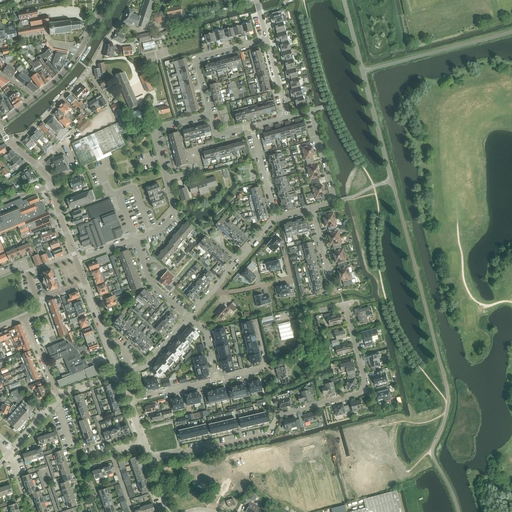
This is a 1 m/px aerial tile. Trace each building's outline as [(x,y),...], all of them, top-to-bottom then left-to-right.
[(146,29),(155,2),(148,0),(144,0),(139,16),(133,14),(134,11),(129,9),(124,22),(146,29)] [(168,17),(182,14),(180,7),(167,9),(168,17)] [(37,9),(18,13),(19,20),(20,25),(21,25),(21,28),(23,27),(22,24),(30,23),(31,27),(43,25),(48,23),(48,24),(49,24),(50,35),(49,35),(50,36),(51,36),(55,35),(55,36),(56,36),(56,35),(59,35),(60,35),(59,34),(63,34),(63,35),(64,35),(64,34),(67,33),(67,34),(68,34),(68,33),(72,33),(72,34),(72,33),(73,33),(72,31),(73,31),(73,30),(75,30),(75,31),(75,30),(77,30),(78,30),(80,29),(81,30),(81,29),(83,27),(84,28),(84,27),(83,24),(84,23),(83,23),(80,22),(80,21),(79,21),(79,22),(77,22),(76,22),(74,23),(74,22),(74,20),(71,21),(71,20),(70,20),(70,21),(66,21),(66,20),(65,21),(62,22),(62,21),(61,21),(61,22),(58,22),(57,22),(54,23),(54,22),(53,22),(53,20),(49,21),(48,16),(38,18),(38,16),(37,9)] [(155,13),(153,19),(157,24),(163,23),(165,17),(161,12),(155,13)] [(274,21),(274,24),(284,22),(284,21),(287,21),(285,16),(282,17),(280,12),(272,15),(273,19),(271,20),(271,22),(274,21)] [(241,24),(242,26),(244,35),(247,34),(247,36),(249,35),(249,33),(253,32),(251,23),(250,21),(241,24)] [(285,24),(284,22),(274,24),(275,27),(273,28),(273,30),(276,29),(277,33),(285,31),(284,25),(285,24)] [(5,27),(4,28),(6,39),(17,37),(15,26),(10,27),(10,24),(4,26),(5,27)] [(241,36),(244,35),(242,26),(232,28),(235,37),(239,35),(240,38),(242,37),(241,36)] [(226,28),(223,29),(226,40),(228,39),(229,41),(231,40),(230,38),(235,37),(232,28),(226,30),(226,28)] [(220,31),(219,32),(218,29),(213,30),(214,33),(216,42),(220,40),(221,43),(223,42),(223,41),(226,40),(223,29),(220,30),(220,31)] [(278,38),(276,38),(276,40),(279,40),(279,43),(288,40),(290,40),(289,36),(288,36),(287,36),(285,31),(277,33),(278,38)] [(125,41),(127,38),(126,37),(117,32),(113,39),(121,44),(123,40),(125,41)] [(140,43),(151,40),(150,33),(138,35),(140,43)] [(212,43),(216,42),(214,33),(204,36),(207,45),(210,44),(210,46),(212,45),(212,43)] [(281,48),(282,52),(290,50),(289,45),(292,45),(292,44),(291,40),(288,40),(279,43),(280,46),(278,46),(278,48),(281,48)] [(154,41),(142,44),(144,50),(156,47),(154,41)] [(116,47),(112,47),(112,46),(106,45),(104,56),(110,57),(110,56),(114,57),(116,47)] [(132,46),(124,47),(124,56),(133,55),(132,46)] [(49,49),(44,54),(46,57),(49,60),(59,72),(63,68),(66,59),(56,55),(52,54),(54,51),(52,51),(49,49)] [(256,49),(248,51),(249,54),(251,59),(262,56),(262,55),(261,55),(260,51),(256,52),(256,49)] [(292,56),(290,50),(282,52),(283,56),(281,57),(281,59),(283,58),(284,61),(294,59),(293,56),(292,56)] [(50,64),(48,62),(47,62),(44,59),(46,57),(44,54),(40,56),(43,61),(52,72),(55,76),(58,73),(50,64)] [(51,80),(55,76),(52,72),(43,61),(40,56),(36,58),(38,61),(33,63),(31,59),(28,61),(31,65),(31,64),(34,69),(33,69),(37,74),(45,85),(51,80)] [(238,57),(234,58),(236,66),(239,65),(240,68),(242,67),(239,56),(238,56),(238,57)] [(174,64),(175,69),(187,65),(185,59),(171,63),(171,65),(174,64)] [(295,62),(294,59),(284,61),(285,64),(283,65),(283,67),(286,66),(287,71),(297,68),(296,67),(295,67),(294,62),(295,62)] [(103,73),(106,72),(104,64),(104,63),(98,64),(99,69),(94,70),(96,78),(103,76),(103,73)] [(204,66),(207,73),(205,74),(206,77),(210,76),(213,75),(209,64),(208,64),(208,65),(204,66)] [(175,69),(177,74),(177,75),(189,72),(187,65),(175,69)] [(12,78),(16,72),(7,66),(3,72),(12,78)] [(255,74),(258,73),(265,71),(264,67),(265,67),(265,66),(253,69),(255,74)] [(20,74),(16,78),(26,87),(34,93),(39,90),(30,82),(31,81),(28,78),(30,76),(24,70),(22,67),(18,71),(20,74)] [(288,77),(289,80),(298,78),(296,70),(297,69),(297,68),(287,71),(288,75),(286,76),(286,78),(288,77)] [(45,85),(37,74),(33,69),(29,73),(25,69),(24,70),(30,76),(39,89),(45,85)] [(177,74),(174,75),(175,77),(177,76),(179,81),(190,78),(189,72),(177,75),(177,74)] [(125,73),(119,74),(115,75),(130,110),(139,106),(125,73)] [(9,82),(0,76),(0,86),(1,88),(9,82)] [(109,83),(108,84),(107,81),(108,81),(107,76),(101,78),(101,81),(99,82),(102,87),(103,90),(111,87),(109,83)] [(179,81),(180,87),(180,88),(192,85),(190,78),(179,81)] [(290,85),(292,89),(301,87),(301,85),(302,85),(303,84),(302,80),(300,80),(298,80),(298,78),(289,80),(290,83),(288,83),(288,85),(290,85)] [(140,85),(135,87),(139,98),(144,96),(140,85)] [(180,87),(178,87),(178,90),(181,89),(182,94),(194,91),(192,85),(180,88),(180,87)] [(270,86),(270,85),(258,88),(260,93),(271,90),(270,87),(270,86)] [(80,88),(79,90),(85,96),(85,95),(89,92),(83,86),(82,86),(81,86),(80,87),(80,88)] [(293,96),(294,98),(304,96),(303,93),(304,91),(303,88),(302,87),(301,87),(292,89),(293,93),(290,94),(291,96),(293,96)] [(75,94),(74,94),(80,100),(84,97),(85,98),(86,97),(85,95),(85,96),(79,90),(77,92),(76,92),(74,93),(75,94)] [(182,94),(184,99),(184,100),(196,97),(194,91),(182,94)] [(4,115),(9,111),(3,99),(0,92),(0,110),(1,112),(2,112),(4,115)] [(23,101),(24,100),(22,97),(21,98),(20,97),(21,96),(21,95),(19,93),(18,93),(17,94),(16,94),(15,95),(14,94),(9,99),(11,102),(11,101),(15,108),(24,101),(23,101)] [(79,113),(84,108),(76,100),(71,95),(66,99),(79,113)] [(297,108),(305,106),(305,107),(307,106),(308,106),(307,101),(309,101),(307,97),(306,97),(306,95),(304,96),(294,98),(295,101),(292,102),(293,104),(295,103),(297,108)] [(99,103),(94,106),(96,110),(98,113),(102,110),(100,108),(107,104),(102,96),(101,96),(100,96),(99,97),(96,99),(99,103)] [(7,97),(6,97),(3,99),(9,111),(9,112),(14,109),(9,99),(8,99),(7,97)] [(184,99),(181,100),(182,102),(184,102),(186,107),(197,104),(196,97),(184,100),(184,99)] [(90,107),(91,108),(94,106),(99,103),(96,99),(88,104),(87,102),(82,105),(85,110),(90,107)] [(274,100),(268,102),(271,113),(272,113),(272,112),(276,111),(274,104),(275,103),(274,100)] [(62,105),(69,111),(71,114),(74,111),(65,102),(62,105)] [(270,113),(271,113),(268,102),(263,103),(266,114),(270,113)] [(117,103),(111,106),(114,112),(120,109),(117,103)] [(64,116),(69,111),(62,105),(62,104),(59,106),(60,107),(58,109),(64,116)] [(199,110),(197,104),(186,107),(187,111),(184,112),(185,114),(199,110)] [(260,116),(261,116),(258,104),(253,106),(256,117),(260,116)] [(159,115),(170,112),(168,106),(158,109),(159,115)] [(250,119),(252,118),(248,107),(243,108),(246,119),(250,118),(250,119)] [(92,135),(72,144),(81,166),(104,155),(111,152),(125,146),(121,135),(124,133),(130,131),(126,122),(120,110),(120,109),(114,112),(114,113),(119,122),(115,124),(92,135)] [(54,114),(59,120),(64,116),(58,110),(54,114)] [(133,113),(132,118),(137,121),(142,120),(142,114),(138,110),(133,113)] [(240,121),(242,121),(239,110),(232,112),(234,119),(235,118),(236,122),(240,121)] [(61,123),(62,124),(67,119),(64,116),(59,120),(59,121),(59,122),(60,123),(61,123)] [(50,131),(56,137),(60,140),(68,132),(65,129),(64,129),(53,118),(46,124),(52,130),(50,131)] [(74,126),(67,119),(62,124),(66,128),(69,125),(72,128),(74,126)] [(82,121),(82,120),(81,119),(77,123),(79,124),(77,127),(82,132),(90,124),(85,119),(82,121)] [(55,144),(60,140),(56,137),(50,131),(43,123),(38,127),(55,144)] [(299,124),(298,124),(301,136),(303,135),(303,133),(306,132),(306,131),(304,123),(300,124),(299,124)] [(204,125),(202,125),(205,136),(205,137),(211,135),(211,132),(210,132),(208,124),(204,125)] [(43,149),(44,150),(47,153),(53,147),(38,131),(37,131),(37,130),(34,133),(35,134),(31,137),(42,149),(43,149)] [(191,141),(191,140),(190,140),(188,130),(184,131),(184,130),(182,131),(186,142),(191,141)] [(177,167),(180,167),(182,166),(183,166),(185,165),(186,165),(188,165),(188,162),(186,162),(184,154),(185,154),(184,149),(183,149),(181,142),(182,141),(181,137),(180,137),(178,132),(169,135),(177,167)] [(261,139),(263,145),(263,146),(272,143),(269,132),(267,132),(268,133),(263,134),(264,138),(261,139)] [(31,151),(36,145),(28,137),(22,142),(31,151)] [(241,142),(238,143),(240,151),(243,150),(244,155),(249,153),(246,144),(244,144),(242,140),(241,141),(241,142)] [(301,148),(303,154),(314,151),(312,147),(310,148),(309,143),(302,144),(302,148),(301,148)] [(8,162),(9,163),(11,165),(13,168),(15,170),(16,170),(17,170),(15,167),(18,165),(19,167),(26,162),(12,150),(3,157),(8,162)] [(209,164),(208,162),(211,162),(211,161),(210,159),(208,151),(204,152),(204,151),(203,151),(204,155),(201,156),(204,165),(209,164)] [(270,160),(269,160),(270,162),(279,160),(279,158),(283,157),(282,154),(278,155),(277,151),(272,152),(273,156),(269,157),(270,160)] [(306,161),(307,163),(314,161),(313,156),(315,156),(314,151),(303,154),(304,161),(306,161)] [(57,174),(70,169),(64,155),(56,158),(53,156),(46,162),(49,166),(51,165),(53,170),(55,169),(57,174)] [(306,167),(308,173),(319,170),(318,167),(315,167),(314,161),(307,163),(308,167),(306,167)] [(273,170),(272,170),(273,172),(273,173),(274,173),(282,170),(282,168),(285,167),(285,164),(272,167),(273,170)] [(29,168),(21,173),(23,176),(22,177),(24,180),(25,180),(27,183),(35,178),(29,168)] [(274,173),(273,173),(273,174),(273,175),(274,175),(275,178),(287,175),(287,172),(284,172),(284,170),(282,170),(274,173)] [(311,180),(312,183),(319,181),(318,176),(320,175),(319,170),(308,173),(310,180),(311,180)] [(73,190),(84,186),(79,175),(76,176),(77,178),(69,181),(73,190)] [(276,182),(275,182),(276,184),(276,185),(289,181),(288,176),(275,180),(276,182)] [(208,188),(217,185),(214,177),(197,183),(197,181),(189,184),(192,193),(200,191),(201,195),(209,192),(208,188)] [(289,181),(276,185),(276,186),(277,187),(278,190),(291,187),(289,181)] [(311,187),(313,193),(324,190),(323,186),(321,186),(319,181),(312,183),(313,186),(311,187)] [(158,184),(146,188),(149,196),(148,196),(148,197),(150,201),(151,201),(153,208),(166,204),(163,196),(162,191),(161,192),(158,184)] [(13,185),(10,186),(8,188),(11,193),(16,190),(13,185)] [(252,193),(252,195),(262,192),(261,192),(259,187),(254,189),(253,185),(246,187),(248,194),(252,193)] [(291,187),(278,190),(279,193),(278,193),(279,195),(279,196),(288,193),(288,191),(291,190),(291,187)] [(100,188),(67,200),(70,209),(103,197),(100,188)] [(182,201),(189,199),(186,188),(179,191),(182,201)] [(325,194),(326,194),(325,191),(324,191),(324,190),(313,193),(315,200),(316,199),(317,202),(324,200),(323,195),(325,194)] [(250,198),(249,198),(250,201),(262,198),(262,195),(262,193),(262,192),(252,195),(250,196),(250,198)] [(37,196),(23,201),(22,198),(0,206),(0,233),(18,227),(21,234),(30,231),(31,234),(51,225),(48,219),(50,218),(48,212),(46,213),(43,207),(42,206),(40,205),(40,204),(40,203),(37,196)] [(293,197),(281,201),(282,203),(281,203),(281,205),(281,206),(291,203),(292,203),(292,201),(294,200),(293,197)] [(262,198),(250,201),(251,204),(251,206),(265,203),(264,202),(264,201),(263,201),(262,198)] [(122,231),(115,212),(110,199),(105,201),(86,207),(92,221),(77,226),(84,245),(94,242),(95,246),(105,243),(121,237),(122,233),(122,231)] [(265,203),(251,206),(252,209),(253,211),(265,208),(264,206),(265,206),(265,204),(265,203)] [(291,203),(281,206),(282,207),(282,208),(283,208),(284,211),(296,208),(295,205),(293,205),(292,203),(291,203)] [(83,219),(87,218),(89,217),(85,208),(83,209),(84,211),(85,216),(72,220),(74,225),(83,222),(83,219)] [(265,208),(253,211),(253,215),(254,217),(267,213),(267,211),(266,211),(265,208)] [(74,218),(82,215),(80,210),(72,213),(73,214),(72,215),(74,218)] [(323,218),(324,222),(335,219),(334,213),(332,213),(331,211),(324,213),(325,218),(323,218)] [(250,217),(244,219),(247,222),(251,221),(251,220),(255,220),(255,222),(256,224),(260,223),(259,221),(268,219),(267,216),(268,216),(268,214),(267,213),(254,217),(250,218),(250,217)] [(224,216),(216,225),(218,227),(217,228),(219,229),(219,230),(226,223),(224,221),(227,218),(224,216)] [(328,226),(329,231),(336,229),(336,226),(337,226),(335,219),(324,222),(326,227),(328,226)] [(298,222),(295,223),(298,235),(301,234),(303,234),(300,220),(299,221),(297,221),(298,222)] [(300,220),(303,234),(305,233),(309,232),(310,232),(309,225),(307,225),(305,220),(303,221),(302,220),(300,220)] [(226,223),(219,230),(220,230),(221,232),(222,231),(224,233),(232,223),(231,222),(230,221),(228,224),(226,223)] [(195,228),(187,222),(184,225),(183,224),(180,228),(181,228),(175,235),(174,234),(171,237),(172,238),(168,243),(169,244),(163,250),(162,250),(159,253),(160,254),(157,257),(165,264),(178,249),(177,248),(195,228)] [(232,223),(224,233),(226,235),(225,235),(227,237),(236,227),(235,225),(232,223)] [(287,225),(284,226),(287,238),(290,237),(293,237),(289,223),(287,224),(287,225)] [(290,223),(289,223),(293,237),(295,236),(298,235),(295,223),(292,223),(290,223)] [(236,227),(227,237),(228,237),(229,239),(230,238),(232,240),(240,230),(238,228),(236,227)] [(328,236),(329,240),(340,237),(338,231),(337,231),(336,229),(329,231),(330,236),(328,236)] [(240,230),(232,240),(234,242),(233,243),(235,244),(244,234),(243,232),(240,230)] [(42,235),(40,236),(43,243),(50,241),(50,240),(54,239),(53,238),(57,236),(55,231),(51,232),(51,231),(47,232),(47,233),(44,235),(43,234),(42,234),(42,235)] [(244,234),(235,244),(236,245),(237,246),(238,245),(240,247),(249,238),(246,236),(244,234)] [(266,245),(274,253),(279,247),(277,245),(282,240),(277,236),(272,240),(271,240),(266,245)] [(198,244),(196,246),(197,247),(201,251),(210,240),(209,240),(208,239),(205,237),(199,245),(198,244)] [(332,244),(334,249),(341,247),(340,244),(342,244),(340,237),(329,240),(330,245),(332,244)] [(34,241),(36,248),(42,246),(40,239),(34,241)] [(52,250),(60,246),(59,242),(58,243),(57,240),(51,243),(51,242),(42,245),(44,248),(50,246),(52,250)] [(210,240),(201,251),(205,254),(213,245),(211,243),(212,242),(210,241),(210,240)] [(24,242),(22,243),(23,246),(26,253),(29,251),(30,253),(32,252),(29,244),(26,245),(24,242)] [(311,243),(299,246),(300,249),(300,251),(314,248),(313,247),(313,245),(312,246),(311,243)] [(205,254),(206,256),(208,254),(210,256),(211,255),(212,255),(218,248),(218,247),(216,246),(213,245),(205,254)] [(23,246),(17,248),(20,255),(26,253),(23,246)] [(15,258),(20,255),(17,248),(16,249),(15,247),(11,249),(12,251),(15,258)] [(333,254),(334,258),(345,255),(343,249),(342,249),(341,247),(334,249),(335,254),(333,254)] [(213,256),(211,259),(213,261),(222,252),(220,250),(220,249),(218,248),(212,255),(213,256)] [(314,248),(300,251),(301,254),(302,257),(314,254),(313,251),(314,250),(314,248)] [(56,259),(64,256),(61,249),(53,252),(56,259)] [(132,291),(142,288),(140,283),(142,283),(140,279),(139,279),(136,271),(137,271),(135,266),(134,267),(131,259),(132,258),(131,254),(130,254),(128,250),(118,254),(132,291)] [(9,260),(15,258),(12,251),(8,253),(6,253),(9,260)] [(34,256),(32,252),(30,253),(32,257),(33,257),(36,266),(42,264),(38,254),(34,256)] [(222,252),(213,261),(215,263),(216,261),(219,263),(220,262),(226,255),(226,254),(224,253),(224,254),(222,252)] [(43,264),(49,262),(46,254),(40,256),(43,264)] [(98,265),(109,261),(107,255),(96,259),(97,261),(88,264),(90,271),(99,267),(98,265)] [(220,262),(219,263),(220,265),(219,267),(221,269),(230,259),(228,257),(227,255),(226,255),(220,262)] [(347,262),(345,255),(334,258),(335,263),(337,262),(338,267),(347,264),(346,262),(347,262)] [(264,264),(266,272),(280,268),(280,266),(284,266),(282,258),(278,259),(278,261),(264,264)] [(308,263),(304,264),(304,267),(317,264),(316,261),(317,261),(316,259),(316,258),(307,261),(308,263)] [(257,266),(252,262),(246,269),(247,270),(242,275),(243,276),(242,277),(245,279),(245,278),(251,283),(251,282),(252,283),(254,280),(253,280),(256,277),(251,273),(257,266)] [(317,264),(304,267),(306,272),(319,269),(319,268),(318,266),(317,266),(317,264)] [(349,265),(349,264),(347,264),(338,267),(340,272),(338,272),(339,276),(351,273),(351,272),(352,271),(351,267),(350,267),(348,267),(347,265),(349,265)] [(92,275),(93,278),(103,274),(101,268),(91,272),(91,273),(91,274),(91,275),(92,275)] [(205,268),(202,271),(205,274),(204,275),(211,282),(211,281),(213,280),(212,279),(214,277),(205,268)] [(319,269),(306,272),(307,277),(319,274),(319,271),(320,271),(319,269)] [(47,292),(58,289),(56,283),(55,283),(53,276),(53,275),(51,270),(41,274),(43,281),(42,282),(43,284),(44,285),(45,285),(47,292)] [(162,279),(159,282),(169,290),(172,287),(169,285),(172,281),(171,280),(174,277),(167,271),(161,278),(162,279)] [(104,282),(103,281),(106,280),(105,276),(109,275),(108,273),(103,274),(93,278),(95,281),(94,281),(94,282),(95,284),(96,284),(96,285),(104,282)] [(340,281),(342,280),(344,286),(356,283),(355,278),(352,279),(351,273),(339,276),(340,281)] [(199,274),(197,277),(207,285),(209,283),(209,284),(211,282),(204,275),(202,274),(201,276),(199,274)] [(319,274),(307,277),(309,283),(322,279),(321,277),(320,277),(319,274)] [(197,277),(195,279),(198,281),(197,283),(204,290),(204,289),(206,288),(205,287),(207,285),(197,277)] [(322,279),(309,283),(310,288),(322,285),(322,282),(322,280),(322,279)] [(98,289),(98,291),(109,287),(112,286),(111,283),(107,285),(107,282),(97,286),(96,287),(97,289),(98,289)] [(192,282),(190,285),(200,293),(201,291),(202,292),(203,290),(204,290),(197,283),(195,285),(192,282)] [(188,287),(186,289),(197,298),(197,297),(198,296),(198,295),(200,293),(190,285),(188,287)] [(289,290),(288,285),(277,287),(277,288),(275,289),(276,295),(278,294),(279,295),(278,295),(279,295),(290,292),(290,296),(295,295),(293,289),(289,290)] [(322,285),(310,288),(311,291),(313,290),(314,292),(313,292),(313,295),(320,293),(319,291),(324,289),(324,287),(323,287),(322,285)] [(100,296),(108,292),(110,292),(109,287),(98,291),(99,292),(99,293),(99,294),(100,295),(100,296)] [(185,290),(183,293),(192,301),(194,299),(195,300),(196,298),(197,298),(186,289),(185,290)] [(144,290),(136,299),(138,301),(140,303),(149,293),(147,291),(146,292),(144,290)] [(79,294),(79,292),(78,292),(77,291),(69,294),(70,298),(67,299),(67,302),(79,298),(78,295),(79,295),(79,294)] [(149,293),(140,303),(142,304),(144,306),(152,297),(150,295),(151,295),(149,293)] [(263,297),(262,295),(255,296),(257,307),(265,305),(264,304),(271,302),(269,296),(263,297)] [(111,306),(116,304),(114,296),(105,299),(109,309),(111,308),(111,306)] [(152,297),(144,306),(146,309),(149,306),(150,307),(157,300),(155,298),(154,299),(152,297)] [(48,302),(50,308),(57,305),(56,302),(61,301),(60,298),(55,300),(55,299),(48,302)] [(152,309),(150,312),(152,314),(161,304),(158,302),(159,302),(157,300),(150,307),(152,309)] [(75,307),(72,308),(70,307),(69,303),(66,303),(64,304),(67,313),(83,307),(82,304),(82,302),(81,302),(81,301),(73,304),(75,307)] [(234,312),(236,309),(231,304),(227,309),(223,305),(215,314),(221,320),(231,309),(234,312)] [(50,308),(52,313),(59,311),(57,305),(50,308)] [(84,310),(83,307),(67,313),(68,316),(77,313),(78,316),(85,313),(85,312),(85,311),(85,310),(84,310)] [(369,307),(361,309),(356,311),(359,323),(361,323),(361,325),(368,323),(366,317),(373,315),(371,308),(369,309),(369,307)] [(165,313),(163,314),(174,324),(174,323),(175,322),(175,321),(177,319),(173,316),(175,313),(169,308),(167,310),(165,313)] [(59,311),(52,313),(54,319),(61,317),(60,314),(65,312),(64,309),(59,311)] [(329,326),(342,322),(340,314),(331,316),(330,313),(324,315),(325,318),(327,317),(329,326)] [(122,314),(113,324),(116,326),(115,326),(117,328),(124,321),(122,319),(124,316),(122,314)] [(162,316),(160,318),(169,327),(171,325),(172,325),(173,324),(174,324),(163,314),(162,316)] [(261,319),(263,327),(275,324),(273,316),(261,319)] [(54,319),(56,325),(63,322),(61,317),(54,319)] [(81,329),(90,326),(89,321),(88,322),(86,317),(78,320),(77,317),(69,320),(71,326),(79,323),(81,329)] [(159,318),(157,321),(160,323),(159,325),(166,332),(167,331),(168,330),(167,329),(169,327),(160,318),(159,318)] [(124,321),(117,328),(118,328),(119,330),(120,329),(122,331),(130,321),(128,319),(125,322),(124,321)] [(68,321),(63,322),(56,325),(58,331),(65,328),(64,325),(69,324),(68,321)] [(130,321),(122,331),(124,333),(123,334),(125,335),(132,328),(130,326),(133,323),(130,321)] [(242,327),(243,334),(250,332),(250,330),(252,329),(251,322),(242,324),(243,327),(242,327)] [(282,341),(294,338),(290,322),(278,325),(282,341)] [(15,330),(16,332),(24,329),(21,324),(14,327),(14,328),(9,330),(8,331),(9,332),(15,330)] [(155,324),(152,327),(162,335),(164,333),(165,334),(166,332),(159,325),(158,327),(155,324)] [(132,328),(125,335),(126,336),(127,337),(128,336),(130,338),(139,329),(136,326),(133,330),(132,328)] [(67,334),(65,328),(58,331),(60,337),(67,334)] [(85,338),(94,335),(91,328),(82,331),(82,332),(81,332),(82,335),(81,336),(82,339),(85,338)] [(188,329),(185,332),(193,339),(198,334),(192,328),(190,331),(188,329)] [(214,333),(215,338),(226,335),(224,328),(216,330),(217,332),(214,333)] [(13,337),(13,339),(25,334),(24,329),(16,332),(17,335),(13,337)] [(139,329),(130,338),(132,340),(131,341),(133,342),(143,332),(141,331),(139,329)] [(376,329),(369,330),(361,333),(361,336),(363,336),(366,347),(373,345),(371,337),(377,335),(376,329)] [(11,338),(9,332),(8,331),(7,330),(3,332),(8,344),(10,350),(12,349),(10,343),(10,344),(8,339),(11,338)] [(331,341),(332,344),(339,342),(338,339),(346,337),(344,331),(338,332),(338,330),(334,331),(336,340),(331,341)] [(143,332),(133,342),(134,343),(135,344),(136,343),(138,345),(146,336),(144,334),(143,332)] [(184,338),(182,340),(188,345),(193,339),(185,332),(182,336),(184,338)] [(246,341),(247,344),(255,342),(254,334),(251,335),(250,332),(243,334),(245,341),(246,341)] [(96,341),(94,335),(85,338),(87,344),(96,341)] [(219,342),(220,344),(227,342),(226,335),(215,338),(216,342),(219,342)] [(146,336),(138,345),(140,347),(140,348),(141,349),(141,350),(151,339),(149,338),(146,336)] [(16,346),(17,348),(29,343),(27,339),(20,342),(21,344),(16,346)] [(151,339),(141,350),(142,350),(143,351),(144,351),(146,353),(149,350),(151,347),(155,343),(152,341),(151,339)] [(178,339),(175,343),(183,350),(188,345),(182,340),(180,342),(178,339)] [(85,359),(81,360),(78,351),(77,352),(76,351),(76,350),(71,345),(69,343),(66,344),(65,340),(47,348),(53,363),(63,358),(70,374),(62,376),(63,379),(57,381),(57,382),(57,381),(60,388),(69,383),(69,385),(77,380),(78,382),(85,378),(85,379),(88,378),(97,375),(93,366),(94,366),(89,368),(85,359)] [(99,348),(96,341),(87,344),(90,351),(90,352),(90,351),(91,354),(95,352),(94,350),(99,348)] [(217,348),(218,352),(229,350),(227,342),(220,344),(220,347),(217,348)] [(246,347),(248,354),(255,352),(255,350),(257,349),(255,342),(247,344),(247,346),(246,347)] [(339,342),(332,344),(328,345),(329,348),(333,347),(335,347),(337,355),(350,352),(347,343),(340,345),(339,342)] [(174,348),(172,350),(178,356),(183,350),(175,343),(172,346),(174,348)] [(168,350),(165,354),(173,361),(178,356),(172,350),(170,352),(168,350)] [(222,356),(223,359),(231,357),(229,350),(218,352),(220,357),(222,356)] [(23,357),(24,360),(31,357),(28,351),(16,357),(18,359),(23,357)] [(256,355),(255,352),(248,354),(250,361),(251,361),(251,364),(254,363),(254,364),(258,363),(257,362),(260,362),(258,354),(256,355)] [(164,359),(162,361),(168,367),(173,361),(165,354),(162,357),(164,359)] [(380,354),(368,357),(371,369),(372,369),(373,372),(376,371),(375,368),(378,367),(380,366),(379,363),(380,363),(379,359),(381,358),(380,354)] [(193,358),(195,365),(202,364),(202,361),(205,360),(204,355),(200,356),(200,355),(196,356),(197,357),(193,358)] [(24,360),(25,363),(23,364),(20,366),(21,367),(33,362),(31,357),(24,360)] [(221,362),(222,366),(232,364),(231,357),(223,359),(224,361),(221,362)] [(158,361),(155,365),(163,372),(168,367),(162,361),(161,363),(158,361)] [(26,372),(28,371),(29,371),(35,368),(33,362),(21,367),(22,370),(25,368),(26,372)] [(348,377),(353,375),(356,375),(353,363),(352,363),(352,362),(340,365),(341,371),(346,370),(348,377)] [(282,384),(289,382),(285,367),(283,367),(282,363),(275,365),(279,380),(281,380),(282,384)] [(203,366),(202,364),(195,365),(197,372),(207,370),(206,365),(203,366)] [(234,371),(232,364),(222,366),(223,371),(226,370),(226,373),(234,371)] [(158,378),(163,372),(155,365),(152,368),(154,370),(152,372),(158,378)] [(25,376),(25,378),(38,373),(35,368),(29,371),(30,373),(27,374),(28,375),(25,376)] [(208,375),(207,370),(197,372),(198,380),(206,378),(205,375),(208,375)] [(381,371),(376,372),(377,376),(372,377),(374,384),(378,383),(379,386),(382,385),(382,382),(387,381),(385,374),(384,374),(384,370),(381,371)] [(40,379),(38,373),(25,378),(26,380),(32,378),(33,381),(40,379)] [(354,379),(353,375),(348,377),(347,377),(348,380),(346,381),(347,386),(345,386),(346,391),(357,388),(355,378),(354,379)] [(333,387),(337,386),(335,378),(330,379),(331,383),(325,385),(326,388),(322,389),(323,394),(328,393),(328,394),(335,392),(333,387)] [(149,381),(146,381),(146,384),(146,387),(147,387),(148,390),(155,388),(155,389),(158,388),(156,379),(152,380),(152,379),(149,380),(149,381)] [(253,383),(248,384),(250,394),(262,391),(259,379),(256,380),(256,381),(252,382),(253,383)] [(9,386),(6,387),(8,393),(12,392),(11,389),(12,389),(11,387),(20,384),(19,382),(9,386)] [(41,397),(46,395),(44,390),(45,389),(43,386),(42,386),(40,382),(30,386),(32,390),(35,389),(38,398),(39,398),(39,399),(41,398),(41,397)] [(105,386),(107,392),(115,390),(113,384),(105,386)] [(240,385),(237,386),(240,398),(249,396),(247,388),(244,389),(243,384),(240,385)] [(232,392),(229,392),(231,399),(233,398),(233,399),(240,398),(237,386),(231,388),(232,392)] [(304,391),(304,392),(301,392),(302,395),(298,396),(299,402),(303,401),(304,402),(311,400),(310,395),(313,395),(311,387),(308,388),(307,386),(306,387),(305,387),(304,388),(304,389),(304,390),(304,391)] [(389,386),(376,389),(378,397),(376,398),(377,403),(378,403),(378,405),(384,404),(384,402),(390,400),(388,393),(390,393),(389,389),(390,388),(389,386)] [(219,389),(222,401),(229,399),(228,394),(226,395),(224,387),(221,388),(221,389),(219,389)] [(11,392),(10,397),(18,404),(24,397),(25,396),(23,394),(18,389),(11,392)] [(219,389),(213,391),(216,403),(222,401),(219,389)] [(107,392),(109,399),(117,396),(115,390),(107,392)] [(208,397),(205,398),(206,405),(216,403),(213,391),(212,391),(213,391),(210,392),(210,391),(206,392),(208,397)] [(198,392),(192,394),(194,404),(201,403),(200,400),(201,399),(200,395),(199,395),(198,392)] [(278,399),(274,400),(275,405),(279,404),(280,408),(291,406),(289,397),(288,393),(277,396),(278,399)] [(74,397),(77,403),(84,400),(82,394),(74,397)] [(191,394),(185,395),(188,406),(194,404),(192,394),(191,394)] [(109,399),(111,404),(119,402),(117,396),(109,399)] [(178,399),(171,400),(174,411),(184,408),(182,399),(179,400),(178,399)] [(77,403),(79,409),(86,406),(84,400),(77,403)] [(348,406),(349,411),(350,413),(353,412),(358,410),(358,409),(363,408),(362,405),(361,405),(360,400),(350,403),(351,405),(348,406)] [(32,411),(33,411),(23,402),(18,408),(9,418),(9,419),(7,421),(6,421),(11,426),(10,426),(13,428),(17,431),(17,430),(19,428),(20,428),(20,427),(22,425),(23,424),(22,424),(25,421),(25,422),(25,421),(28,418),(28,419),(28,418),(30,415),(31,415),(30,414),(32,411)] [(111,404),(113,410),(121,407),(119,402),(111,404)] [(1,405),(0,407),(0,408),(2,409),(1,412),(4,413),(7,415),(10,407),(9,407),(10,405),(5,403),(4,405),(3,405),(1,405)] [(152,412),(155,412),(154,406),(156,405),(156,404),(154,404),(146,406),(146,407),(144,408),(145,413),(152,411),(152,412)] [(345,413),(349,411),(348,406),(343,407),(343,405),(334,407),(335,410),(334,410),(335,413),(336,416),(339,415),(339,416),(342,415),(342,414),(345,414),(345,413)] [(79,409),(81,415),(88,412),(86,406),(79,409)] [(123,413),(121,407),(113,410),(115,416),(123,413)] [(160,419),(173,416),(171,411),(159,414),(159,413),(151,415),(153,421),(160,419)] [(90,418),(88,412),(81,415),(83,420),(87,419),(90,418)] [(299,419),(301,427),(303,427),(303,424),(305,424),(305,423),(316,420),(314,412),(303,415),(303,418),(299,419)] [(301,428),(301,427),(299,419),(295,420),(294,418),(283,421),(284,426),(283,426),(282,427),(282,428),(283,429),(284,430),(285,429),(285,430),(291,429),(291,428),(297,426),(297,429),(301,428)] [(79,422),(81,428),(89,425),(87,419),(83,420),(79,422)] [(81,428),(83,434),(91,431),(89,425),(81,428)] [(127,425),(121,427),(123,435),(130,433),(127,425)] [(121,427),(115,429),(117,437),(123,435),(121,427)] [(115,429),(109,431),(112,439),(117,437),(115,429)] [(83,434),(85,439),(93,437),(95,436),(95,434),(94,434),(92,430),(91,431),(83,434)] [(106,441),(112,439),(109,431),(103,433),(106,441)] [(55,432),(49,434),(52,442),(53,445),(55,444),(54,441),(58,440),(55,432)] [(49,434),(43,436),(46,444),(52,442),(49,434)] [(41,448),(41,449),(44,448),(43,445),(46,444),(43,436),(37,438),(41,448)] [(85,440),(86,443),(87,445),(97,442),(96,439),(95,440),(94,437),(93,437),(85,439),(85,440)] [(43,455),(42,453),(41,449),(41,448),(35,450),(37,458),(43,456),(43,455)] [(35,450),(29,452),(31,460),(37,458),(35,450)] [(54,453),(56,459),(64,456),(62,450),(54,453)] [(26,462),(31,460),(29,452),(23,454),(26,462)] [(56,459),(58,465),(66,462),(64,456),(56,459)] [(130,459),(132,465),(141,462),(141,461),(143,461),(142,459),(140,460),(139,456),(130,459)] [(215,471),(231,467),(229,459),(208,463),(209,469),(204,470),(206,479),(207,483),(217,481),(215,471)] [(58,465),(60,471),(68,468),(66,462),(58,465)] [(142,465),(141,462),(132,465),(134,471),(143,468),(143,467),(145,467),(144,465),(142,465)] [(110,466),(104,468),(107,475),(113,473),(110,466)] [(60,471),(62,477),(70,474),(68,468),(60,471)] [(104,468),(98,470),(101,477),(107,475),(104,468)] [(144,471),(143,468),(134,471),(136,477),(145,474),(145,473),(147,472),(146,470),(144,471)] [(95,479),(101,477),(98,470),(92,472),(95,479)] [(221,475),(223,487),(235,485),(232,473),(221,475)] [(30,474),(22,477),(24,483),(32,480),(30,474)] [(72,480),(70,474),(62,477),(64,483),(68,481),(72,480)] [(146,477),(145,474),(136,477),(138,482),(147,479),(149,478),(148,476),(146,477)] [(148,483),(147,479),(138,482),(140,488),(149,485),(151,484),(150,482),(148,483)] [(24,483),(26,489),(34,486),(32,480),(24,483)] [(60,484),(62,490),(70,487),(68,481),(64,483),(60,484)] [(10,485),(4,487),(7,495),(13,493),(10,485)] [(150,488),(149,485),(140,488),(142,494),(151,491),(151,490),(153,490),(152,488),(150,488)] [(28,495),(32,493),(36,492),(34,486),(26,489),(28,495)] [(62,490),(64,496),(72,493),(70,487),(62,490)] [(100,494),(101,497),(110,494),(108,488),(99,491),(99,492),(98,492),(98,494),(100,494)] [(403,511),(397,490),(363,499),(365,508),(350,511),(349,511),(403,511)] [(40,491),(36,492),(32,493),(34,499),(42,497),(40,491)] [(64,496),(66,502),(74,499),(72,493),(64,496)] [(246,511),(262,511),(263,510),(250,503),(255,495),(252,493),(248,500),(246,499),(243,504),(248,507),(246,511)] [(102,499),(103,503),(112,500),(110,494),(101,497),(99,498),(100,500),(102,499)] [(34,499),(36,505),(44,503),(42,497),(34,499)] [(76,505),(74,499),(66,502),(68,508),(76,505)] [(229,508),(235,505),(233,499),(226,501),(229,508)] [(104,505),(105,509),(114,506),(112,500),(103,503),(101,504),(102,506),(104,505)] [(9,506),(11,511),(19,509),(17,503),(9,506)] [(36,505),(38,511),(46,509),(44,503),(36,505)]
